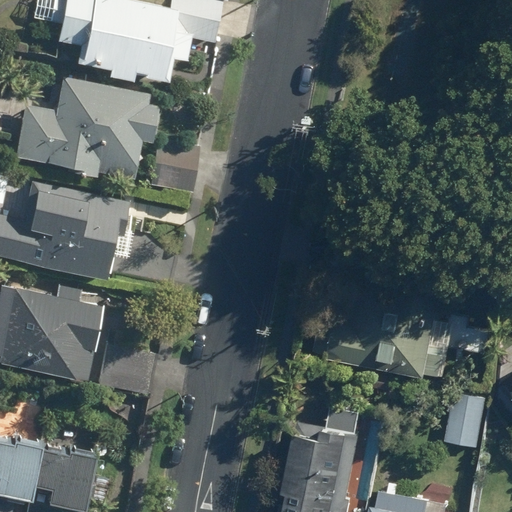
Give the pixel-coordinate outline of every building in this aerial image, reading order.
[(39,0),(37,17),(65,21),(62,39),(82,41),(80,58),(112,62),(111,74),(138,78),(139,70),(172,74),(174,55),(190,57),(193,34),(219,38),(224,0),(172,0),(173,1),(164,0),(39,0)] [(153,84),(62,76),(60,106),(26,104),(21,161),(140,171),(143,135),(161,137),(164,103),(152,102),(153,84)] [(135,193),(37,177),(31,214),(0,208),(0,253),(114,272),(123,218),(131,219),(135,193)] [(58,291),(4,283),(0,310),(0,360),(92,375),(103,302),(82,299),(84,284),(60,281),(58,291)] [(325,322),(321,355),(448,368),(450,345),(490,349),(493,320),(410,311),(411,299),(394,297),(391,328),(325,322)] [(157,350),(106,341),(99,381),(150,390),(157,350)] [(483,444),(489,388),(456,385),(450,441),(483,444)] [(330,422),(303,417),(285,511),(340,511),(361,404),(334,399),(330,422)] [(70,511),(72,504),(91,508),(102,450),(0,429),(0,511),(13,511),(17,492),(31,495),(27,511),(70,511)] [(396,509),(373,505),(372,511),(442,511),(445,497),(399,489),(396,509)]
